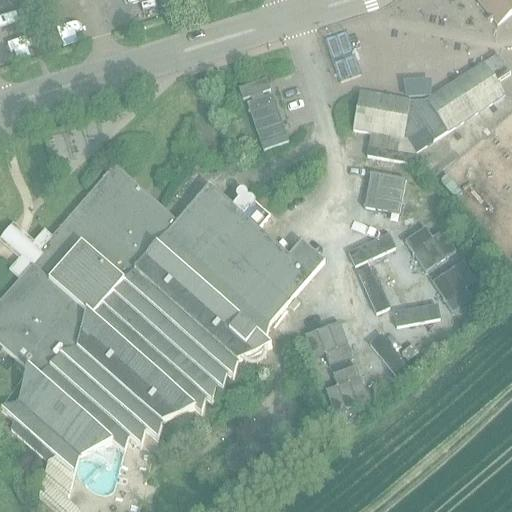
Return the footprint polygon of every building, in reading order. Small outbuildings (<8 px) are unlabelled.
[(511,0),(475,0),(497,27),(511,15),(511,0)] [(495,85),(510,75),(498,57),(426,103),(409,104),(359,95),(352,132),(370,136),(366,158),(415,167),(416,156),(432,144),(504,98),(495,85)] [(247,106),(263,153),(288,145),(272,97),(264,100),(262,95),(270,92),(266,81),(239,90),(243,102),(251,99),(252,104),(247,106)] [(429,92),(402,93),(404,102),(429,100),(429,92)] [(352,147),(354,138),(346,136),(344,146),(352,147)] [(238,202),(232,209),(209,189),(177,225),(114,169),(50,241),(44,236),(34,248),(23,238),(11,252),(22,262),(12,273),(20,281),(0,304),(0,347),(26,371),(17,405),(0,412),(13,423),(10,431),(47,464),(39,498),(54,511),(79,511),(68,502),(74,477),(79,459),(111,446),(124,456),(128,439),(140,450),(144,432),(157,443),(161,425),(194,412),(201,417),(205,400),(211,405),(216,388),(222,393),(226,376),(232,381),(237,363),(270,349),(264,344),(269,328),(324,264),(301,244),(288,259),(258,232),(270,218),(254,205),(254,204),(254,203),(254,202),(253,201),(252,200),(251,200),(250,199),(248,199),(248,200),(247,199),(247,198),(247,197),(246,195),(246,194),(245,193),(244,193),(243,192),(242,192),(241,192),(240,192),(238,193),(237,194),(236,195),(236,196),(236,197),(236,198),(236,199),(236,200),(237,201),(238,202)] [(310,229),(319,238),(345,212),(336,203),(310,229)] [(420,282),(405,294),(440,335),(482,300),(470,286),(488,272),(464,244),(444,260),(433,247),(408,268),(420,282)] [(412,347),(401,356),(407,363),(418,354),(412,347)]
